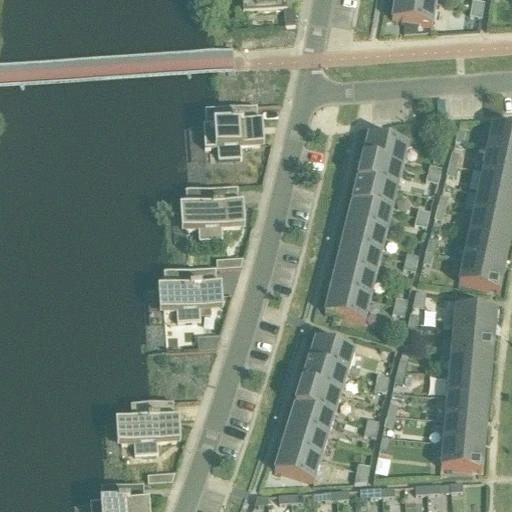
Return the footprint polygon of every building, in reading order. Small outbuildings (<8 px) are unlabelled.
[(285,0),(241,0),(243,17),(284,14),(286,14),(285,0)] [(392,15),(391,24),(403,26),(404,39),(418,38),(417,28),(432,31),(433,22),(434,18),(435,10),(435,7),(433,7),(425,6),(394,1),(392,15)] [(484,7),(472,5),(470,13),(482,15),(484,7)] [(482,15),(470,13),(469,21),(481,23),(482,15)] [(286,14),(284,14),(285,31),(295,30),(293,14),(286,14)] [(258,149),(256,109),(203,113),(204,129),(202,129),(204,152),(216,152),(217,164),(239,162),(241,162),(240,150),(258,149)] [(511,134),(492,130),(487,153),(511,158),(511,134)] [(454,146),(456,147),(462,148),(465,137),(457,135),(455,144),(454,146)] [(402,172),(408,149),(367,139),(362,162),(402,172)] [(511,158),(487,153),(482,175),(511,181),(511,158)] [(451,157),(448,168),(456,170),(459,159),(451,157)] [(362,162),(357,184),(397,194),(402,172),(362,162)] [(456,170),(448,168),(445,180),(453,182),(456,170)] [(441,173),(429,170),(427,178),(439,181),(441,173)] [(511,181),(482,175),(477,198),(511,205),(511,181)] [(439,181),(427,178),(425,186),(437,189),(439,181)] [(391,216),(397,194),(357,184),(356,184),(351,206),(391,216)] [(184,195),(185,210),(183,210),(184,234),(197,233),(198,245),(220,244),(221,244),(221,232),(239,230),(236,191),(184,195)] [(511,205),(477,198),(472,220),(511,228),(511,205)] [(437,212),(444,214),(447,203),(440,201),(437,212)] [(386,238),(391,216),(351,206),(346,228),(386,238)] [(441,226),(444,214),(437,212),(434,224),(441,226)] [(429,217),(417,214),(415,222),(427,225),(429,217)] [(469,234),(468,242),(475,244),(508,251),(511,233),(511,228),(472,220),(469,234)] [(427,225),(415,222),(413,230),(425,233),(427,225)] [(380,260),(386,238),(346,228),(340,251),(380,260)] [(468,242),(463,265),(477,268),(503,273),(508,251),(475,244),(468,242)] [(425,256),(433,258),(436,247),(428,245),(425,256)] [(375,283),(380,260),(340,251),(335,273),(375,283)] [(430,270),(433,258),(425,256),(422,268),(430,270)] [(418,261),(406,258),(404,266),(416,269),(418,261)] [(239,272),(241,263),(215,265),(216,273),(239,272)] [(477,268),(463,265),(458,287),(499,296),(503,273),(477,268)] [(416,269),(404,266),(402,274),(414,277),(416,269)] [(215,273),(162,276),(163,292),(161,292),(163,316),(175,315),(176,327),(198,325),(198,326),(200,326),(199,313),(217,312),(215,273)] [(370,305),(375,283),(335,273),(329,295),(370,305)] [(364,328),(370,305),(329,295),(324,318),(364,328)] [(407,306),(395,303),(393,310),(405,313),(407,306)] [(405,313),(393,310),(391,318),(403,321),(405,313)] [(454,312),(452,335),(494,339),(496,315),(454,312)] [(410,318),(407,330),(415,332),(418,320),(410,318)] [(415,332),(407,330),(404,342),(412,344),(415,332)] [(450,358),(492,362),(494,339),(452,335),(450,358)] [(347,378),(354,355),(315,343),(308,366),(347,378)] [(450,358),(448,381),(490,384),(492,362),(450,358)] [(396,375),(404,377),(407,365),(399,363),(396,375)] [(340,400),(347,378),(308,366),(301,387),(340,400)] [(401,389),(404,377),(396,375),(394,387),(401,389)] [(389,383),(376,380),(375,388),(387,390),(389,383)] [(448,381),(446,403),(487,407),(490,384),(448,381)] [(334,421),(340,400),(301,387),(294,409),(334,421)] [(387,390),(375,388),(373,395),(385,398),(387,390)] [(446,403),(444,426),(485,430),(487,407),(446,403)] [(175,445),(172,406),(130,409),(131,424),(119,425),(120,449),(133,448),(134,460),(156,458),(156,459),(157,459),(156,446),(175,445)] [(389,408),(386,420),(394,422),(397,410),(389,408)] [(327,443),(334,421),(294,409),(287,431),(327,443)] [(394,422),(386,420),(383,431),(391,433),(394,422)] [(378,427),(366,424),(364,432),(377,435),(378,427)] [(444,426),(442,449),(483,452),(485,430),(444,426)] [(320,465),(327,443),(287,431),(280,453),(320,465)] [(377,435),(364,432),(363,440),(375,443),(377,435)] [(379,454),(386,456),(388,448),(389,444),(387,443),(381,442),(379,454)] [(483,452),(442,449),(440,472),(481,476),(483,452)] [(313,488),(320,465),(280,453),(273,475),(313,488)] [(369,471),(357,469),(356,477),(367,479),(369,471)] [(367,479),(356,477),(354,488),(366,487),(367,479)] [(175,478),(147,480),(147,489),(171,487),(175,478)] [(101,507),(91,508),(89,508),(89,511),(144,511),(143,488),(100,491),(101,507)] [(449,490),(450,498),(462,497),(461,489),(449,490)] [(439,490),(426,491),(426,499),(439,499),(439,490)] [(426,499),(426,491),(414,492),(415,500),(426,499)] [(380,494),(369,495),(369,503),(371,503),(381,502),(380,494)] [(387,494),(380,494),(381,502),(393,502),(393,494),(387,494)] [(335,505),(335,497),(323,498),(324,506),(335,505)] [(347,497),(335,497),(335,505),(348,505),(347,497)] [(290,509),(289,500),(278,501),(279,510),(290,509)] [(302,500),(289,500),(290,509),(303,508),(302,500)] [(256,502),(253,511),(267,510),(267,502),(256,502)]
